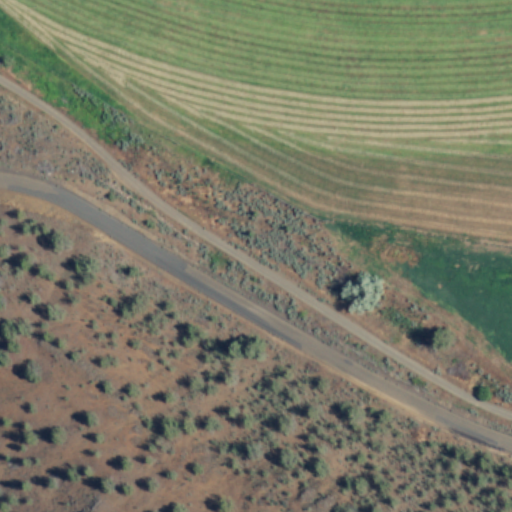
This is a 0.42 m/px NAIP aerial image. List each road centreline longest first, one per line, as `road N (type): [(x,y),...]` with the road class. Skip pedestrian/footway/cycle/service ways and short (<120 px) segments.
road 1 (residential): [(0,287),(185,392),(305,482),(385,511),(484,506),(508,434)]
road 2 (track): [(508,434),(389,404),(0,109)]
